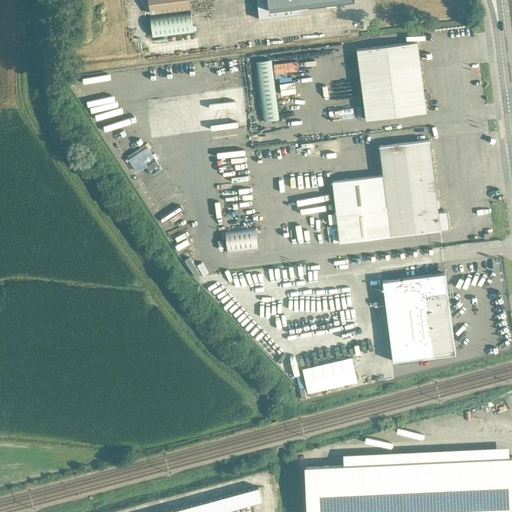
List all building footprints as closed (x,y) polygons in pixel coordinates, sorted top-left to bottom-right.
[(148,0),(150,13),(190,8),(189,0),(148,0)] [(338,0),(257,0),(259,19),(301,14),(300,5),(338,0)] [(161,33),(202,27),(200,14),(159,20),(161,33)] [(153,39),(155,51),(202,45),(201,33),(153,39)] [(357,48),(366,118),(426,111),(425,101),(428,101),(431,97),(430,93),(427,90),(424,91),(418,41),(357,48)] [(271,59),(256,61),(264,121),(279,119),(271,59)] [(450,228),(449,217),(446,217),(445,211),(438,211),(429,139),(379,145),(383,175),(332,181),(340,241),(440,229),(440,228),(449,227),(449,228),(450,228)] [(156,161),(147,145),(128,157),(138,172),(156,161)] [(258,248),(256,229),(226,232),(228,252),(258,248)] [(383,281),(393,361),(423,357),(455,353),(445,272),(403,278),(383,281)] [(511,456),(305,467),(307,511),(417,511),(511,507),(511,456)] [(259,487),(249,489),(253,504),(263,501),(259,487)] [(253,504),(249,489),(240,492),(244,506),(253,504)] [(244,506),(240,492),(230,494),(234,509),(244,506)] [(234,509),(230,494),(220,497),(224,511),(234,509)] [(221,511),(224,511),(220,497),(211,500),(214,511),(221,511)] [(214,511),(211,500),(201,502),(203,511),(214,511)] [(203,511),(201,502),(191,505),(193,511),(203,511)]
